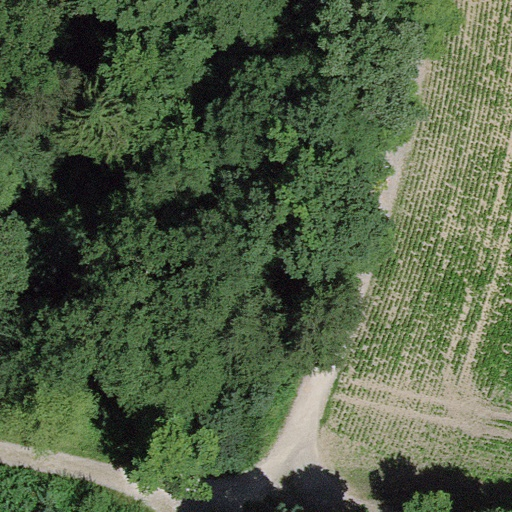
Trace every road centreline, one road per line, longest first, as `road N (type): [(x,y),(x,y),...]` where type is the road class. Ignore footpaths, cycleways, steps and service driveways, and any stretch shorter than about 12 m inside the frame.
road 1 (track): [(270,505),(383,160),(406,0)]
road 2 (track): [(0,456),(270,505)]
